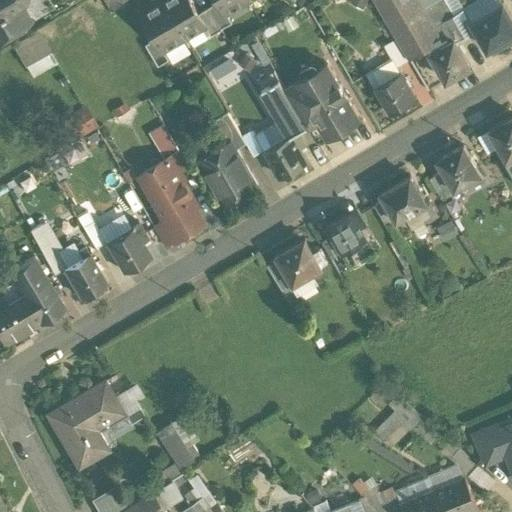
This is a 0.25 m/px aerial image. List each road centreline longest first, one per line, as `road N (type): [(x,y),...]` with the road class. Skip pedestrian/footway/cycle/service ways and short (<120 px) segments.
road 1 (residential): [(511,79),(0,383)]
road 2 (residential): [(60,511),(0,397)]
